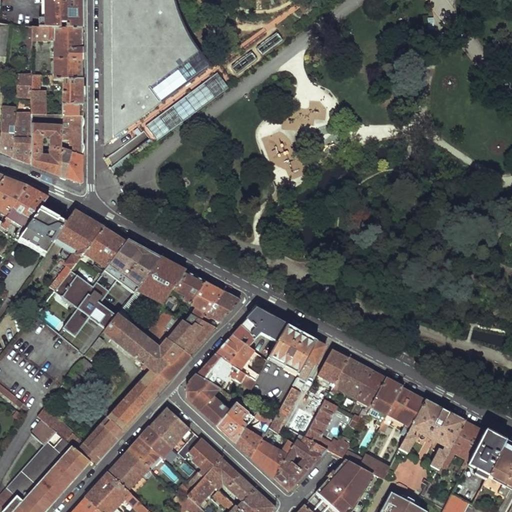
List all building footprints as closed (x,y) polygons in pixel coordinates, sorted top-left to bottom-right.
[(44,0),(44,28),(83,29),(82,19),(81,0),(44,0)] [(101,0),(102,147),(184,87),(208,69),(212,66),(192,41),(179,14),(175,0),(101,0)] [(83,29),(44,28),(32,28),(31,42),(53,42),(54,79),(62,79),(83,79),(83,55),(83,29)] [(278,32),(257,47),(263,56),(284,41),(278,32)] [(252,49),(229,68),(236,77),(259,57),(252,49)] [(221,79),(217,74),(214,76),(202,84),(183,99),(166,111),(146,126),(154,138),(157,141),(228,88),(221,79)] [(18,75),(16,97),(27,97),(31,97),(31,75),(18,75)] [(31,75),(31,97),(31,105),(31,113),(31,115),(46,115),(47,91),(40,91),(40,75),(31,75)] [(83,79),(62,79),(62,104),(83,104),(83,93),(83,79)] [(83,104),(62,104),(62,114),(62,117),(83,116),(83,111),(83,104)] [(4,107),(0,141),(0,153),(12,158),(16,112),(16,108),(4,107)] [(16,112),(12,158),(31,166),(31,126),(31,120),(31,115),(31,113),(16,112)] [(83,116),(62,117),(61,120),(61,127),(61,148),(73,153),(83,156),(83,137),(83,116)] [(31,126),(31,166),(61,177),(61,148),(61,127),(31,126)] [(105,159),(109,166),(146,139),(141,133),(105,159)] [(61,148),(61,177),(67,180),(73,153),(61,148)] [(73,153),(67,180),(80,185),(82,185),(84,183),(83,171),(83,156),(73,153)] [(4,178),(0,184),(0,213),(7,217),(27,187),(14,182),(4,178)] [(27,187),(7,217),(3,224),(1,227),(0,228),(0,232),(2,233),(4,231),(6,232),(11,223),(20,228),(14,237),(16,238),(14,241),(17,243),(19,241),(39,210),(47,198),(37,192),(27,187)] [(39,210),(19,241),(46,256),(66,224),(59,220),(57,222),(51,218),(39,210)] [(66,224),(46,256),(32,275),(39,280),(49,265),(51,266),(62,250),(60,246),(62,243),(77,253),(75,256),(72,255),(65,264),(66,265),(50,287),(55,290),(67,274),(80,257),(101,228),(86,219),(73,212),(66,224)] [(101,228),(80,257),(85,261),(89,256),(105,267),(124,242),(110,234),(101,228)] [(124,242),(105,267),(103,269),(104,270),(89,290),(67,274),(55,290),(54,292),(77,308),(63,328),(75,337),(90,318),(105,329),(115,316),(116,315),(100,304),(117,280),(123,284),(126,280),(137,288),(160,258),(140,247),(126,240),(124,242)] [(137,288),(136,288),(160,306),(171,290),(186,272),(172,264),(160,258),(137,288)] [(186,272),(171,290),(180,296),(173,305),(175,306),(169,316),(181,326),(190,314),(186,311),(179,308),(181,304),(184,306),(186,303),(190,305),(205,282),(193,276),(186,272)] [(136,288),(137,288),(126,280),(123,284),(134,292),(136,288)] [(205,282),(190,305),(194,308),(190,314),(201,320),(223,291),(212,286),(205,282)] [(223,291),(201,320),(216,329),(240,303),(239,300),(230,295),(223,291)] [(267,324),(270,318),(255,310),(250,316),(267,324)] [(148,334),(119,311),(116,315),(115,316),(143,339),(148,334)] [(181,326),(169,316),(164,313),(148,334),(143,339),(157,350),(164,340),(167,343),(169,341),(181,326)] [(190,314),(181,326),(169,341),(190,357),(201,346),(216,329),(201,320),(190,314)] [(149,370),(84,444),(43,409),(42,410),(38,415),(37,416),(42,420),(91,462),(94,465),(190,357),(169,341),(167,343),(164,340),(157,350),(143,339),(115,316),(105,329),(102,333),(149,370)] [(250,316),(231,337),(248,348),(260,335),(275,344),(285,326),(271,319),(270,318),(267,324),(250,316)] [(266,361),(297,378),(316,343),(303,337),(285,326),(275,344),(266,361)] [(222,347),(214,356),(246,376),(254,382),(257,378),(245,370),(244,371),(240,369),(248,358),(263,367),(266,361),(248,348),(231,337),(222,347)] [(297,378),(291,389),(300,394),(324,348),(320,346),(316,343),(297,378)] [(331,351),(317,378),(332,386),(347,360),(339,355),(331,351)] [(246,376),(214,356),(205,366),(195,376),(219,390),(224,382),(215,377),(216,375),(218,376),(220,373),(223,375),(224,374),(242,384),(244,380),(246,376)] [(83,358),(74,369),(85,379),(93,367),(83,358)] [(347,360),(332,386),(328,394),(333,396),(336,389),(357,401),(372,373),(359,366),(347,360)] [(372,373),(357,401),(366,406),(364,411),(362,410),(359,416),(364,419),(366,416),(370,408),(385,380),(376,375),(372,373)] [(219,390),(195,376),(189,384),(190,385),(185,389),(187,399),(191,403),(190,405),(195,409),(216,428),(228,412),(213,398),(220,391),(219,390)] [(246,376),(244,380),(242,384),(241,386),(249,390),(254,382),(246,376)] [(385,380),(370,408),(381,414),(377,421),(375,425),(380,428),(401,388),(391,383),(385,380)] [(56,385),(39,407),(42,410),(43,409),(59,388),(56,385)] [(401,388),(380,428),(379,432),(383,434),(391,419),(404,426),(400,435),(404,438),(425,401),(412,394),(401,388)] [(300,394),(291,389),(282,406),(290,411),(300,394)] [(338,405),(326,398),(324,401),(335,407),(336,407),(338,405)] [(330,439),(328,442),(318,438),(335,407),(324,401),(306,433),(303,439),(314,445),(326,451),(343,460),(347,451),(348,449),(345,443),(335,438),(334,441),(330,439)] [(425,401),(404,438),(398,450),(408,455),(418,437),(415,436),(414,438),(413,437),(416,432),(445,446),(442,452),(438,450),(429,467),(439,472),(441,467),(465,422),(445,411),(425,401)] [(252,418),(234,404),(228,412),(216,428),(224,435),(234,444),(243,430),(252,418)] [(38,406),(34,412),(38,415),(42,410),(39,407),(38,406)] [(290,411),(282,406),(275,418),(284,423),(290,411)] [(370,408),(366,416),(377,421),(381,414),(370,408)] [(156,419),(150,427),(171,447),(172,448),(189,429),(166,409),(156,419)] [(355,417),(350,426),(358,430),(363,421),(355,417)] [(284,423),(275,418),(268,430),(274,433),(278,435),(284,423)] [(2,510),(1,511),(46,511),(91,462),(42,420),(31,432),(44,444),(6,486),(7,487),(15,495),(2,510)] [(465,422),(441,467),(447,470),(455,455),(466,461),(456,479),(459,481),(467,467),(485,432),(471,425),(465,422)] [(306,433),(291,425),(288,431),(293,434),(299,437),(303,439),(306,433)] [(146,431),(140,438),(159,457),(164,461),(167,458),(164,455),(171,447),(150,427),(146,431)] [(243,430),(234,444),(243,452),(250,459),(261,441),(243,430)] [(485,432),(467,467),(476,472),(474,475),(485,481),(487,477),(505,443),(492,436),(485,432)] [(195,434),(178,453),(184,458),(188,453),(194,457),(191,460),(202,471),(199,474),(204,478),(221,459),(212,450),(195,434)] [(294,445),(273,480),(281,487),(288,493),(326,451),(314,445),(303,439),(299,437),(297,440),(294,445)] [(133,445),(128,450),(148,469),(159,457),(140,438),(133,445)] [(261,441),(250,459),(264,472),(273,480),(294,445),(289,442),(283,453),(261,441)] [(511,446),(505,443),(487,477),(502,485),(498,494),(506,499),(511,489),(511,490),(511,446)] [(117,462),(107,473),(129,495),(140,505),(145,499),(137,491),(135,493),(130,488),(142,476),(149,482),(155,476),(148,469),(128,450),(117,462)] [(352,453),(347,451),(343,460),(344,460),(359,468),(364,459),(352,453)] [(388,468),(366,456),(365,457),(364,459),(359,468),(370,474),(381,480),(388,468)] [(221,459),(204,478),(210,484),(218,476),(226,482),(223,485),(240,501),(235,507),(240,511),(273,511),(275,510),(275,507),(257,490),(232,469),(221,459)] [(359,468),(344,460),(327,480),(323,484),(331,491),(322,500),(335,511),(348,511),(357,499),(370,474),(359,468)] [(397,480),(420,487),(424,472),(421,471),(419,477),(409,474),(412,464),(402,461),(397,480)] [(95,487),(85,498),(98,511),(113,511),(124,500),(129,495),(107,473),(103,478),(95,487)] [(199,474),(189,485),(194,490),(204,478),(199,474)] [(381,480),(370,474),(357,499),(367,505),(381,480)] [(204,478),(194,490),(187,497),(191,500),(198,507),(214,488),(210,484),(204,478)] [(184,480),(178,487),(180,490),(177,493),(185,500),(187,497),(194,490),(189,485),(184,480)] [(331,491),(323,484),(315,493),(322,500),(331,491)] [(7,487),(0,494),(0,507),(2,510),(15,495),(7,487)] [(231,511),(230,511),(240,511),(235,507),(218,491),(213,497),(224,508),(226,506),(231,511)] [(423,511),(417,508),(401,499),(391,493),(381,511),(423,511)] [(129,495),(124,500),(137,511),(147,511),(140,505),(129,495)] [(447,505),(427,495),(424,499),(444,511),(447,505)] [(447,505),(444,511),(443,511),(463,511),(468,504),(452,495),(447,505)] [(419,505),(403,496),(401,499),(417,508),(419,505)] [(185,500),(182,502),(179,506),(182,509),(191,500),(187,497),(185,500)] [(75,508),(71,511),(98,511),(85,498),(75,508)]
